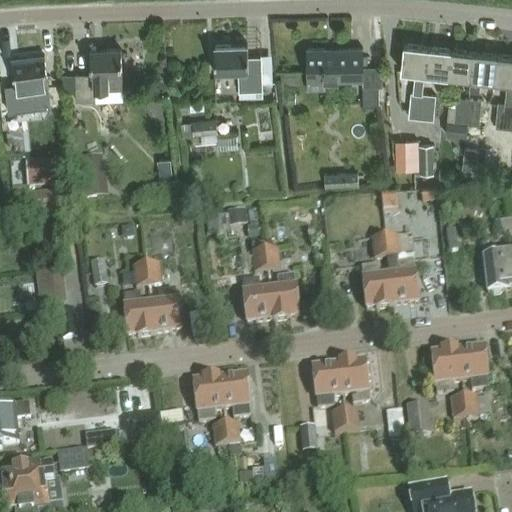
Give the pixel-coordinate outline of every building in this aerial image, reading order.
[(262,68),(248,69),(248,44),(214,45),(215,73),(238,72),(239,94),(263,93),(262,68)] [(425,74),(428,47),(403,44),(400,71),(415,73),(413,93),(411,93),(409,118),(421,119),(424,94),(425,74)] [(448,77),(451,50),(428,47),(425,74),(448,77)] [(307,82),(363,82),(363,48),(307,48),(307,82)] [(121,89),(121,75),(120,49),(91,50),(91,75),(76,75),(77,99),(94,99),(94,89),(108,89),(121,89)] [(471,79),(474,52),(451,50),(448,77),(471,79)] [(494,82),(497,55),(474,52),(470,92),(480,93),(481,81),(494,82)] [(45,55),(31,56),(11,59),(14,83),(48,79),(45,55)] [(511,125),(511,56),(497,55),(494,82),(505,83),(502,103),(498,102),(496,127),(511,128),(511,125)] [(14,83),(6,84),(9,110),(51,105),(48,79),(14,83)] [(362,86),(363,106),(370,105),(379,104),(379,86),(362,86)] [(424,94),(421,119),(433,121),(436,96),(424,94)] [(469,99),(457,98),(456,108),(454,123),(467,124),(469,99)] [(467,124),(479,125),(481,100),(469,99),(467,124)] [(447,122),(454,123),(456,108),(448,107),(447,122)] [(217,121),(181,124),(182,136),(195,135),(195,145),(217,143),(218,150),(238,149),(237,130),(218,131),(217,121)] [(466,134),(467,124),(454,123),(447,122),(446,132),(466,134)] [(418,140),(407,140),(407,169),(419,169),(418,140)] [(434,174),(434,146),(421,146),(422,174),(434,174)] [(465,147),(462,167),(475,169),(477,149),(465,147)] [(498,151),(487,150),(485,169),(496,171),(498,151)] [(28,189),(63,186),(61,160),(26,163),(28,189)] [(103,160),(81,162),(84,203),(108,201),(106,179),(104,179),(103,160)] [(357,172),(325,174),(326,188),(359,186),(358,184),(366,184),(366,175),(358,175),(357,172)] [(173,181),(159,182),(160,191),(174,190),(173,181)] [(380,192),(382,213),(396,212),(394,191),(380,192)] [(64,195),(30,199),(33,223),(66,219),(64,195)] [(245,212),(228,214),(230,228),(247,227),(245,212)] [(221,218),(207,219),(209,236),(223,235),(221,218)] [(497,242),(510,241),(508,224),(495,226),(497,242)] [(445,257),(443,226),(431,226),(433,258),(445,257)] [(259,227),(248,228),(249,240),(261,239),(259,227)] [(122,230),(122,236),(127,240),(133,239),(132,229),(122,230)] [(446,234),(449,254),(457,253),(454,233),(446,234)] [(374,261),(400,258),(398,238),(372,241),(374,261)] [(265,246),(252,248),(252,256),(266,254),(265,246)] [(266,254),(252,256),(254,276),(281,273),(279,253),(266,254)] [(488,296),(511,292),(511,261),(511,258),(484,261),(488,296)] [(136,291),(149,290),(149,289),(146,268),(145,260),(132,261),(136,291)] [(392,309),(419,305),(414,264),(397,266),(397,261),(386,263),(387,277),(392,309)] [(104,263),(91,265),(92,276),(86,277),(87,290),(107,287),(104,263)] [(160,266),(146,268),(149,289),(162,287),(160,266)] [(392,309),(387,277),(380,278),(378,268),(363,270),(364,280),(362,280),(367,312),(375,311),(375,312),(392,310),(392,309)] [(271,290),(274,322),(275,324),(291,322),(291,320),(300,319),(297,287),(296,287),(294,278),(278,280),(280,289),(271,290)] [(274,322),(271,290),(261,291),(259,282),(244,284),(245,293),(244,294),(248,325),(274,322)] [(160,303),(151,304),(155,336),(155,337),(171,335),(171,334),(181,332),(177,301),(176,301),(175,291),(169,292),(159,294),(160,303)] [(151,304),(141,305),(140,295),(124,297),(125,307),(124,307),(128,339),(155,336),(151,304)] [(78,342),(75,316),(60,317),(63,343),(78,342)] [(472,393),(475,393),(488,391),(487,381),(488,381),(484,349),(458,352),(462,384),(471,383),(472,393)] [(441,354),(432,356),(435,387),(436,387),(437,397),(453,395),(452,385),(462,384),(458,352),(458,353),(457,351),(441,353),(441,354)] [(339,366),(343,398),(352,397),(353,407),(369,405),(368,395),(369,395),(365,363),(356,364),(356,363),(339,365),(339,366)] [(339,366),(312,369),(316,401),(317,401),(319,411),(334,409),(333,399),(343,398),(339,366)] [(219,380),(223,412),(233,411),(234,421),(250,419),(249,409),(250,409),(246,377),(219,380)] [(223,412),(219,380),(219,379),(202,381),(202,382),(194,383),(199,425),(215,423),(214,413),(223,412)] [(467,420),(478,419),(476,399),(464,401),(467,420)] [(453,422),(467,420),(464,401),(451,402),(453,422)] [(31,421),(29,406),(0,409),(0,452),(2,452),(1,448),(20,446),(17,422),(31,421)] [(429,417),(428,407),(407,409),(410,439),(431,437),(430,427),(434,426),(433,417),(429,417)] [(349,434),(360,433),(357,413),(346,414),(349,434)] [(349,434),(346,414),(331,416),(333,436),(349,434)] [(158,415),(129,418),(132,445),(161,442),(158,415)] [(239,428),(226,429),(228,450),(241,448),(239,428)] [(213,430),(215,451),(228,450),(226,429),(213,430)] [(314,429),(299,430),(302,455),(316,453),(314,429)] [(87,454),(59,457),(61,475),(89,471),(87,454)] [(5,491),(3,491),(4,511),(63,511),(63,507),(47,508),(46,488),(54,487),(52,468),(14,472),(14,476),(3,477),(5,491)] [(252,475),(239,476),(239,488),(252,487),(252,475)] [(448,501),(446,485),(409,491),(412,511),(422,509),(422,511),(473,511),(471,497),(448,501)]
